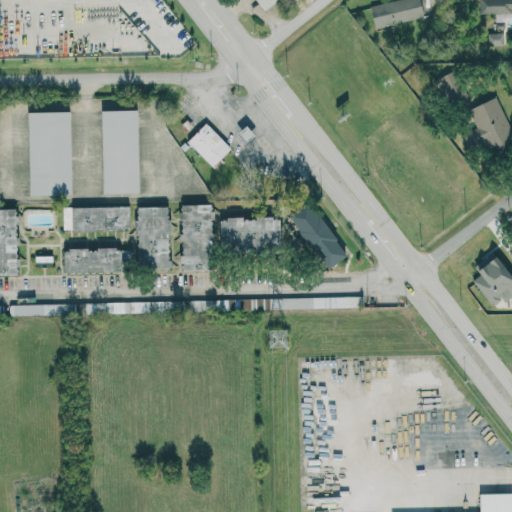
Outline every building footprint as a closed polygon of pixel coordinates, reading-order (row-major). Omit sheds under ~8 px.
[(256,0),(263,9),(276,0),(256,0)] [(391,0),(370,6),(375,28),(424,16),(419,0),(391,0)] [(511,0),(479,0),(479,14),(511,14),(511,0)] [(488,46),(504,45),(503,32),(487,33),(488,46)] [(436,80),(442,90),(451,85),(445,74),(436,80)] [(511,139),(511,131),(496,96),(469,109),(477,127),(467,131),(476,151),(493,144),(495,148),(511,139)] [(139,192),(137,109),(101,110),(103,193),(139,192)] [(30,195),(72,194),(70,110),(28,112),(30,195)] [(212,166),(231,148),(206,122),(187,140),(212,166)] [(255,137),(246,125),(238,132),(246,143),(255,137)] [(348,255),(309,201),(288,215),(327,269),(348,255)] [(181,204),(182,270),(215,269),(214,203),(181,204)] [(129,229),(129,206),(64,207),(64,217),(71,217),(71,230),(129,229)] [(136,206),(137,268),(170,268),(169,206),(136,206)] [(0,208),(0,274),(18,274),(17,208),(0,208)] [(221,253),(281,251),(280,216),(220,218),(221,253)] [(63,249),(64,272),(130,271),(129,248),(63,249)] [(511,275),(495,251),(474,266),(480,274),(473,279),(492,305),(502,298),(504,301),(511,294),(511,275)] [(244,298),(245,308),(363,306),(362,296),(244,298)] [(186,310),(212,310),(211,300),(186,300),(186,310)] [(142,301),(85,303),(85,313),(142,311),(142,301)] [(74,314),(74,303),(9,304),(10,315),(74,314)] [(511,511),(511,492),(479,493),(479,511),(511,511)]
